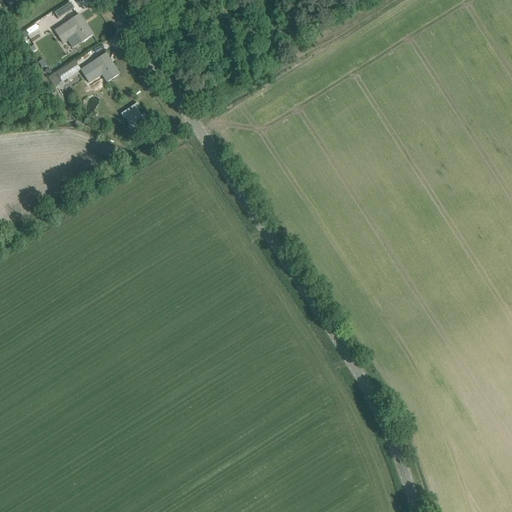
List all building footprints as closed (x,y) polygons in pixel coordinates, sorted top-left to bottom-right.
[(55,13),(58,19),(66,14),(63,8),(55,13)] [(93,35),(80,15),(68,22),(68,23),(55,31),(63,44),(77,35),(82,43),(93,35)] [(22,34),(25,39),(39,29),(36,24),(28,30),(22,34)] [(119,75),(106,54),(94,62),(81,71),(89,83),(103,75),(108,82),(119,75)] [(48,79),(54,87),(62,81),(62,82),(81,70),(75,61),(57,74),(56,73),(48,79)] [(139,126),(149,120),(139,105),(124,115),(131,125),(136,121),(139,126)]
